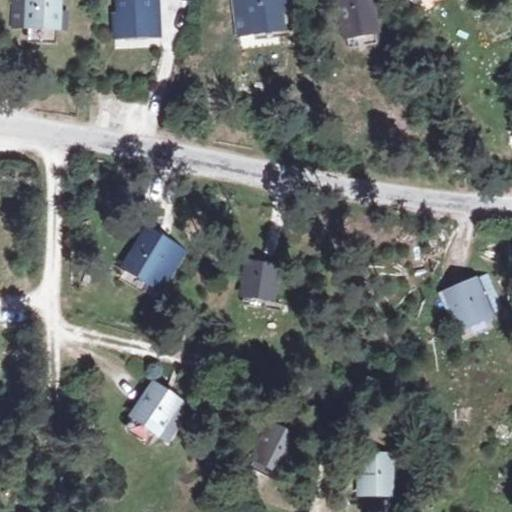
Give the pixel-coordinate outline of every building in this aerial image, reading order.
[(16,0),(15,24),(56,27),(57,0),(16,0)] [(111,0),(112,12),(109,12),(111,43),(161,39),(158,0),(111,0)] [(244,0),(248,35),(286,31),(282,0),(244,0)] [(341,0),(336,1),(342,37),(378,31),(372,0),(341,0)] [(153,238),(129,275),(163,296),(187,259),(153,238)] [(262,274),(256,311),(279,314),(285,278),(262,274)] [(460,297),(469,333),(492,326),(483,292),(460,297)] [(159,391),(138,422),(170,444),(191,412),(159,391)] [(281,433),(265,468),(287,476),(301,441),(281,433)] [(369,458),(364,496),(390,500),(393,462),(369,458)]
